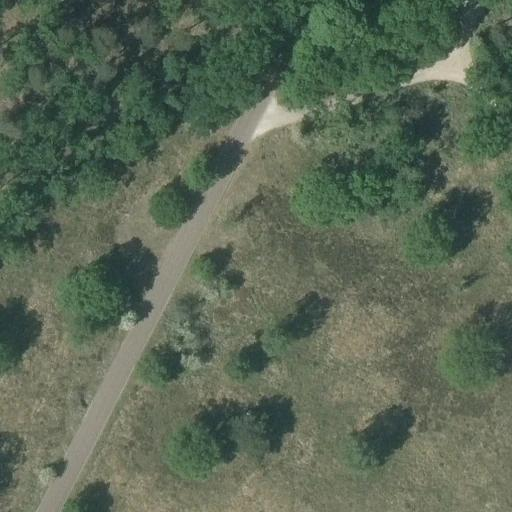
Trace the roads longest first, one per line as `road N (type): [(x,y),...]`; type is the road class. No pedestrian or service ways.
road 1 (unclassified): [(46,511),(310,0)]
road 2 (track): [(241,140),(425,77),(455,76),(483,92),(511,126)]
